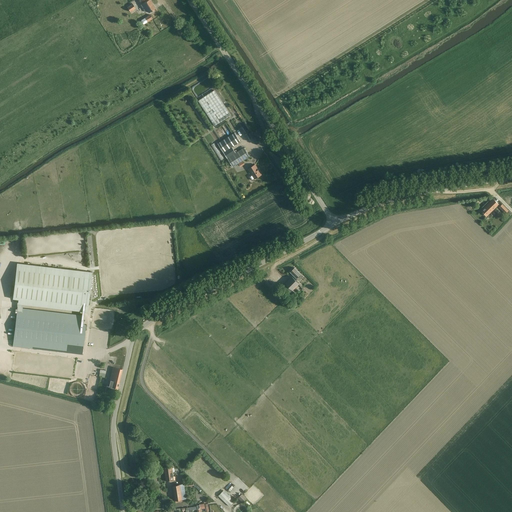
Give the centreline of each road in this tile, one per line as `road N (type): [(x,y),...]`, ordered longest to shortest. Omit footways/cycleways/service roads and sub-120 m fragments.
road 1 (unclassified): [(121,500),(112,435),(138,331),(333,222)]
road 2 (tertiary): [(189,0),(333,222)]
road 3 (tertiary): [(333,222),(392,197),(511,177)]
